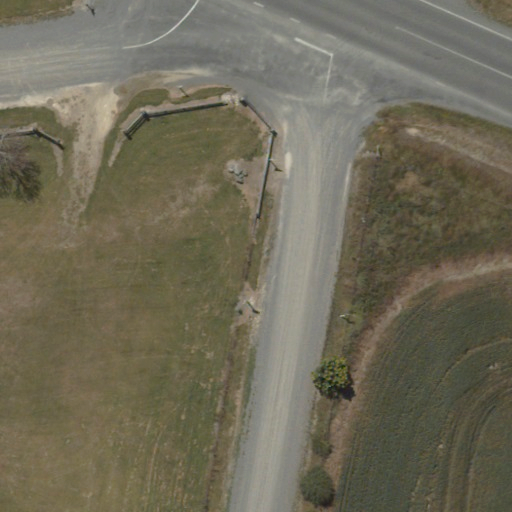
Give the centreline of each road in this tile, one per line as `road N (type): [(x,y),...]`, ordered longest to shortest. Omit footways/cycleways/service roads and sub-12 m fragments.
road 1 (residential): [(255,511),(333,53),(352,7)]
road 2 (residential): [(0,66),(153,42),(198,0)]
road 3 (trunk): [(352,7),(511,77)]
